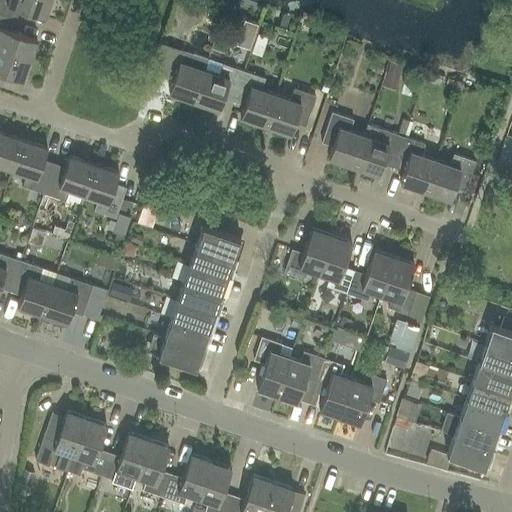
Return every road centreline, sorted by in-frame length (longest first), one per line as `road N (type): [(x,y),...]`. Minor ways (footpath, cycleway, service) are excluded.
road 1 (residential): [(290,177),(280,165),(166,126),(119,137),(42,111)]
road 2 (unclassified): [(452,492),(208,411)]
road 3 (residential): [(208,411),(290,177)]
road 4 (unclassified): [(208,411),(14,346)]
road 5 (residential): [(459,237),(290,177)]
